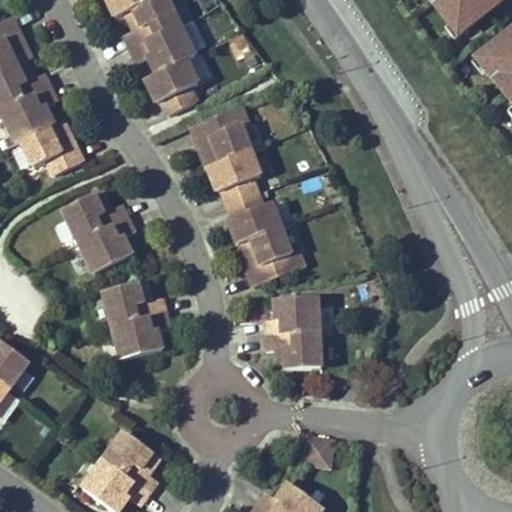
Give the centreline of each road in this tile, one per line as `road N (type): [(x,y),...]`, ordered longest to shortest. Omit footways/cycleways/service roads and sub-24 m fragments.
road 1 (unclassified): [(314,0),(438,201)]
road 2 (unclassified): [(438,201),(469,305),(469,375)]
road 3 (unclassified): [(469,375),(444,407),(438,435),(441,463),(461,496)]
road 4 (unclassified): [(511,302),(438,201)]
